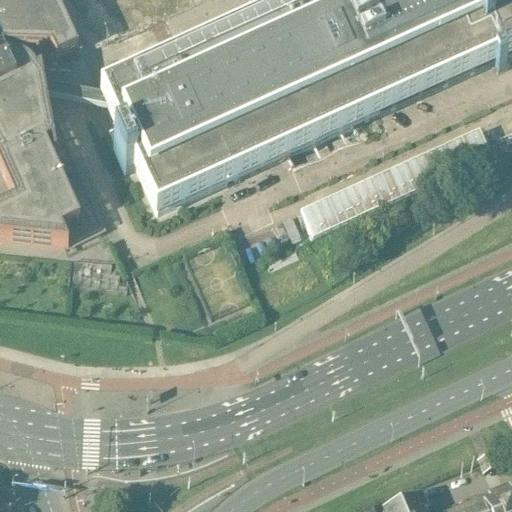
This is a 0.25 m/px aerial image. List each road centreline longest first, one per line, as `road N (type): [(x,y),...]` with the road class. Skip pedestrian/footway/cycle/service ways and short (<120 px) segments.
road 1 (primary): [(511,298),(220,429),(119,446),(2,434)]
road 2 (primary): [(235,511),(506,373)]
